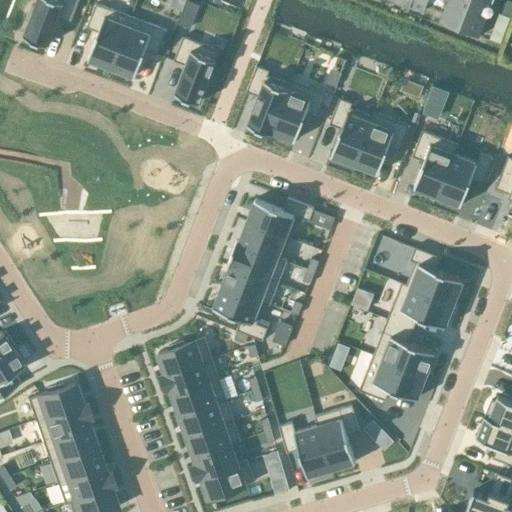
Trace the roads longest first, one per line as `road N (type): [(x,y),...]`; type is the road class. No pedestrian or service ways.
road 1 (residential): [(310,511),(421,477),(509,258),(232,152)]
road 2 (residential): [(91,340),(168,308),(232,152)]
road 3 (residential): [(232,152),(210,136),(7,61)]
road 4 (residential): [(152,511),(91,340)]
road 5 (residential): [(0,262),(55,342),(91,340)]
